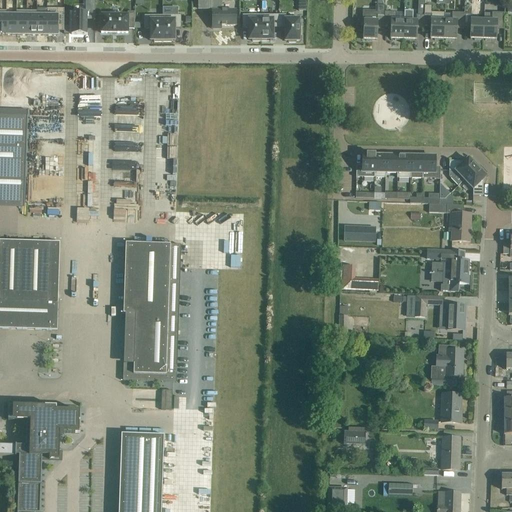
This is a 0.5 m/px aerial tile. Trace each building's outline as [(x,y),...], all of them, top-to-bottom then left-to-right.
[(72,13),(71,35),(87,35),(87,18),(94,18),(94,20),(95,20),(95,0),(86,0),(85,0),(85,13),(72,13)] [(198,0),(199,9),(212,9),(213,26),(236,26),(236,11),(221,11),(220,0),(198,0)] [(362,12),(362,22),(364,22),(363,31),(362,38),(363,38),(363,40),(366,40),(366,41),(373,41),(373,40),(377,41),(377,30),(384,30),(384,28),(385,12),(384,0),(377,0),(377,13),(362,12)] [(424,6),(424,12),(424,28),(431,28),(430,39),(434,40),(434,41),(441,41),(441,40),(443,40),(444,21),(444,13),(432,13),(432,6),(424,6)] [(163,16),(163,42),(171,42),(171,41),(174,41),(175,41),(175,29),(181,29),(181,16),(178,16),(178,8),(163,8),(163,16)] [(424,28),(424,15),(424,12),(418,12),(418,16),(417,16),(416,21),(413,21),(413,11),(404,11),(404,21),(403,40),(406,40),(406,41),(412,41),(412,40),(416,40),(417,29),(424,30),(424,28)] [(101,16),(101,33),(111,33),(111,34),(118,34),(128,34),(128,30),(134,30),(134,12),(128,12),(127,16),(101,16)] [(396,13),(385,12),(384,28),(391,29),(390,39),(394,40),(394,41),(401,41),(401,40),(403,40),(404,21),(396,21),(396,13)] [(16,13),(6,13),(6,34),(16,34),(16,13)] [(27,14),(16,13),(16,34),(27,34),(27,14)] [(37,13),(27,13),(27,34),(37,34),(37,13)] [(47,13),(37,13),(37,34),(47,34),(47,13)] [(47,13),(47,34),(57,34),(58,14),(47,13)] [(464,14),(452,13),(452,21),(444,21),(443,40),(445,40),(445,41),(452,41),(452,40),(456,40),(457,29),(464,30),(464,28),(464,14)] [(492,40),(496,40),(497,29),(503,29),(503,13),(492,13),(492,21),(484,21),(483,40),(485,40),(485,41),(492,41),(492,40)] [(471,15),(464,14),(464,28),(470,28),(470,39),(474,39),(474,40),(481,41),(481,40),(483,40),(484,21),(471,20),(471,15)] [(261,15),(242,15),(242,28),(249,28),(249,41),(250,41),(250,40),(252,40),(253,42),(261,42),(261,15)] [(261,15),(261,42),(269,42),(269,40),(272,40),(273,40),(273,28),(280,28),(280,15),(261,15)] [(280,15),(280,28),(285,28),(285,42),(289,42),(289,43),(296,43),(296,41),(299,41),(299,35),(300,35),(300,26),(299,26),(299,17),(286,18),(286,15),(280,15)] [(163,16),(144,16),(144,29),(151,29),(151,41),(154,41),(154,42),(163,42),(163,16)] [(0,199),(24,200),(24,195),(26,114),(0,113),(0,199)] [(157,146),(157,158),(179,159),(179,147),(157,146)] [(356,178),(374,178),(375,154),(366,154),(366,155),(362,155),(362,166),(356,166),(356,178)] [(386,173),(387,173),(387,156),(375,156),(375,155),(375,154),(374,178),(386,178),(386,173)] [(423,157),(422,180),(423,180),(423,179),(434,179),(434,180),(440,180),(440,169),(435,169),(435,157),(430,157),(428,155),(425,155),(423,157)] [(397,179),(398,179),(399,157),(387,156),(387,173),(397,174),(397,179)] [(398,179),(410,179),(411,157),(399,157),(398,179)] [(422,180),(423,157),(411,157),(410,179),(422,179),(422,180)] [(449,171),(449,176),(459,186),(464,181),(479,167),(479,166),(478,166),(474,162),(472,162),(469,159),(464,163),(462,161),(449,161),(449,171)] [(167,178),(176,178),(177,167),(167,167),(167,178)] [(479,167),(464,181),(473,190),(473,196),(482,196),(483,196),(483,183),(481,181),(486,177),(483,174),(483,171),(479,167)] [(429,199),(428,205),(429,205),(440,205),(440,200),(440,194),(429,194),(429,199)] [(27,206),(27,216),(60,215),(60,205),(27,206)] [(429,205),(429,213),(449,214),(449,233),(452,233),(451,242),(470,243),(471,215),(463,214),(464,206),(429,205)] [(139,222),(139,210),(112,209),(112,221),(139,222)] [(344,225),(343,240),(374,241),(375,226),(344,225)] [(510,250),(511,250),(511,235),(510,236),(510,242),(503,242),(503,255),(510,255),(510,250)] [(0,329),(57,331),(58,303),(47,302),(49,242),(0,240),(0,329)] [(122,364),(122,381),(177,382),(181,245),(126,243),(124,314),(136,314),(134,364),(122,364)] [(427,260),(446,261),(446,251),(427,250),(427,260)] [(451,260),(450,274),(443,274),(443,284),(441,285),(441,291),(448,292),(448,293),(459,294),(459,285),(468,285),(469,261),(451,260)] [(338,267),(337,290),(377,292),(378,280),(354,279),(355,266),(343,266),(343,267),(338,267)] [(426,318),(427,305),(441,306),(442,298),(403,296),(403,302),(407,303),(406,317),(426,318)] [(448,306),(447,331),(458,332),(458,331),(464,331),(464,329),(462,329),(463,317),(464,317),(465,306),(448,306)] [(347,336),(348,316),(339,316),(339,336),(347,336)] [(462,377),(462,362),(461,362),(461,352),(463,352),(463,351),(455,351),(456,347),(438,346),(438,356),(436,356),(435,367),(439,367),(438,380),(431,380),(431,386),(446,386),(446,377),(462,377)] [(172,411),(172,391),(162,390),(161,410),(172,411)] [(441,394),(440,423),(460,424),(460,423),(458,423),(459,410),(461,410),(461,395),(441,394)] [(0,456),(15,457),(16,457),(16,456),(19,456),(17,511),(40,511),(42,461),(57,461),(58,452),(59,452),(60,433),(79,434),(80,412),(52,411),(52,408),(8,406),(8,421),(26,421),(26,446),(16,446),(16,445),(15,445),(15,446),(0,445),(0,456)] [(424,421),(424,429),(436,430),(437,422),(424,421)] [(344,432),(343,445),(362,446),(363,439),(365,439),(365,432),(344,432)] [(131,435),(128,511),(161,511),(164,436),(131,435)] [(443,438),(442,470),(458,471),(458,469),(457,469),(458,453),(459,453),(459,439),(443,438)] [(367,465),(367,473),(377,473),(377,465),(367,465)] [(511,502),(511,475),(502,475),(501,475),(501,490),(506,490),(506,496),(510,496),(510,503),(511,502)] [(411,495),(411,484),(386,483),(385,494),(411,495)] [(346,511),(347,489),(329,488),(328,510),(346,511)] [(437,506),(436,511),(459,511),(460,493),(446,493),(446,506),(437,506)]
